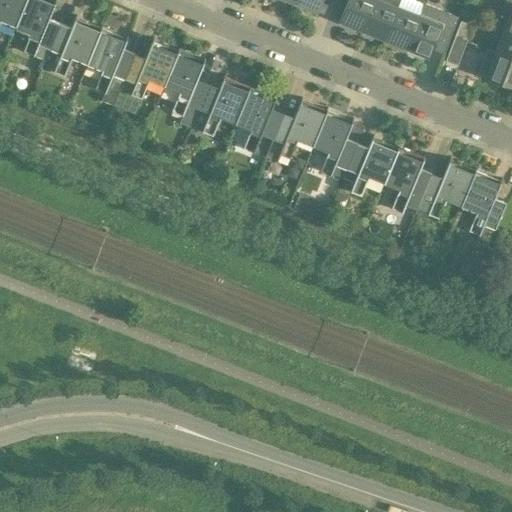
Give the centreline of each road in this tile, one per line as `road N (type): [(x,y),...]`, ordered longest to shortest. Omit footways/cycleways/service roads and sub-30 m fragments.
road 1 (residential): [(511,342),(0,137)]
road 2 (tertiary): [(0,430),(71,406),(131,413),(419,511)]
road 3 (residential): [(511,141),(160,0)]
